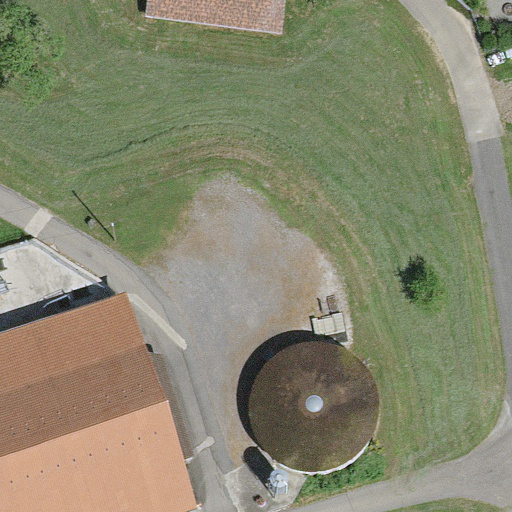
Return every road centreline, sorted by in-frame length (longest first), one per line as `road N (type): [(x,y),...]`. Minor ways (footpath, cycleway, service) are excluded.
road 1 (track): [(0,193),(145,286),(186,380),(224,511)]
road 2 (track): [(511,385),(464,70),(432,0)]
road 3 (track): [(317,511),(511,454)]
